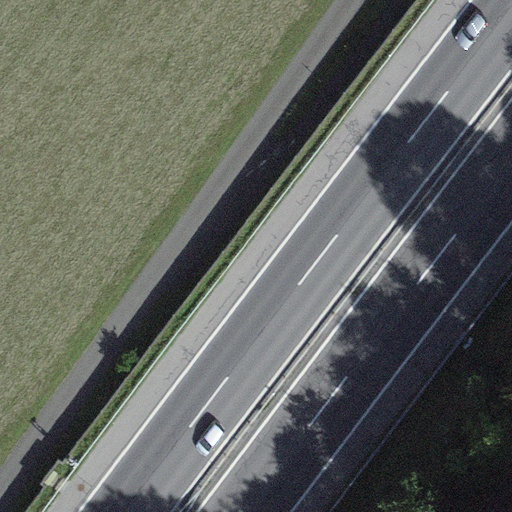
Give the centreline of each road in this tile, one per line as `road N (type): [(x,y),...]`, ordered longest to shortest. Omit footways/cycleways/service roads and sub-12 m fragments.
road 1 (trunk): [(511,8),(127,511)]
road 2 (trunk): [(245,511),(511,160)]
